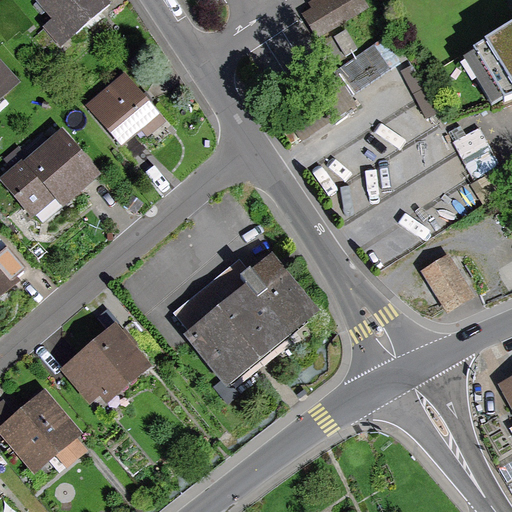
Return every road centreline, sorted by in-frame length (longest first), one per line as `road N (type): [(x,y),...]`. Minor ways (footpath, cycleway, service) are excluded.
road 1 (residential): [(0,358),(247,145)]
road 2 (residential): [(247,145),(404,373)]
road 3 (tertiary): [(404,373),(323,422),(205,511)]
road 4 (residential): [(157,0),(247,145)]
road 5 (tertiary): [(404,373),(493,511)]
